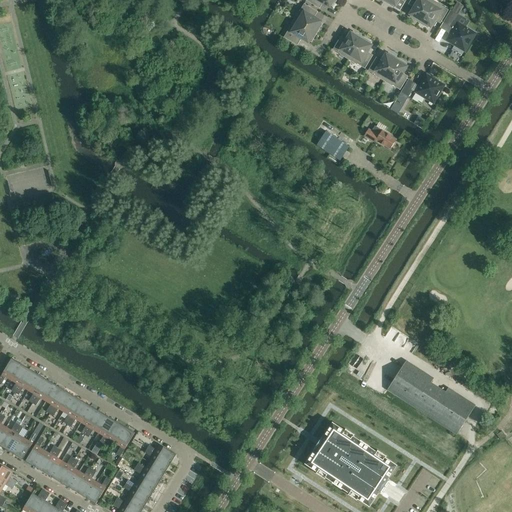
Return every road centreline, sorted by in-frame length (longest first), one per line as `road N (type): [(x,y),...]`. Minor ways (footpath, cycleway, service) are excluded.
road 1 (unclassified): [(217,511),(485,88)]
road 2 (residential): [(156,511),(190,452),(0,336)]
